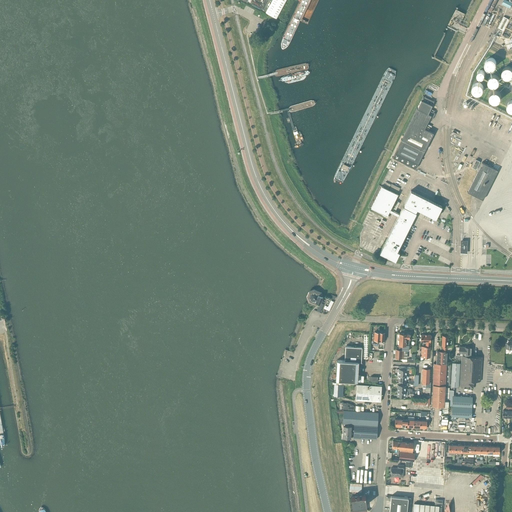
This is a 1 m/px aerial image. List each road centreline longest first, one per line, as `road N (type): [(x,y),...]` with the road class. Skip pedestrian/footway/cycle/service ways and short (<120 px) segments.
road 1 (residential): [(353,267),(304,242),(266,199),(209,0)]
road 2 (tertiary): [(327,511),(306,370),(353,267)]
road 3 (tertiary): [(353,267),(511,280)]
road 4 (residential): [(384,433),(504,438)]
road 5 (residential): [(511,326),(392,321)]
